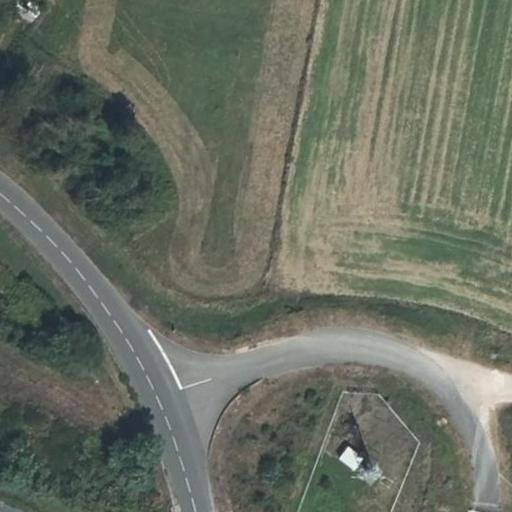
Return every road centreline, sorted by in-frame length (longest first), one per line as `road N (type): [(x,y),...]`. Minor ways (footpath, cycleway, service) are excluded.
road 1 (unclassified): [(156,397),(310,349),(362,348),(407,359),(440,384),(478,440),(486,463),(484,511)]
road 2 (unclassified): [(156,397),(65,254),(0,193)]
road 3 (unclassified): [(197,511),(156,397)]
